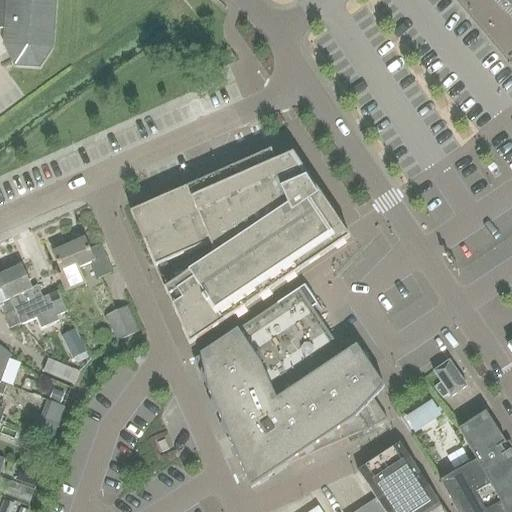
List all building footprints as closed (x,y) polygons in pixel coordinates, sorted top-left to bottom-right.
[(0,0),(0,29),(4,30),(3,46),(14,67),(38,69),(52,49),(54,0),(0,0)] [(511,0),(499,0),(511,12),(511,0)] [(270,151),(131,213),(155,268),(210,244),(215,257),(165,290),(189,346),(349,239),(319,195),(317,196),(298,168),(281,175),(270,151)] [(52,254),(62,276),(58,277),(64,293),(84,284),(78,270),(90,264),(97,280),(109,274),(97,247),(88,251),(83,240),(52,254)] [(0,276),(0,280),(21,326),(35,319),(38,325),(65,313),(57,295),(46,299),(41,288),(31,292),(20,268),(0,276)] [(21,326),(0,280),(0,305),(10,329),(21,326)] [(298,290),(194,360),(250,489),(284,467),(387,422),(387,421),(373,400),(384,389),(356,347),(343,356),(311,308),(315,305),(304,288),(299,291),(299,290),(298,290)] [(138,334),(127,308),(105,317),(116,343),(138,334)] [(0,384),(10,356),(0,348),(0,384)] [(73,385),(78,373),(47,360),(42,373),(73,385)] [(433,373),(440,385),(435,388),(442,399),(448,395),(450,399),(466,388),(448,362),(433,373)] [(438,397),(412,416),(423,431),(449,412),(438,397)] [(34,435),(54,442),(66,409),(47,402),(34,435)] [(511,511),(511,453),(485,412),(458,430),(476,462),(505,511),(511,511)] [(444,511),(399,445),(357,473),(375,501),(376,501),(383,511),(444,511)] [(505,511),(476,462),(440,482),(456,511),(505,511)] [(383,511),(376,501),(375,501),(358,511),(383,511)]
